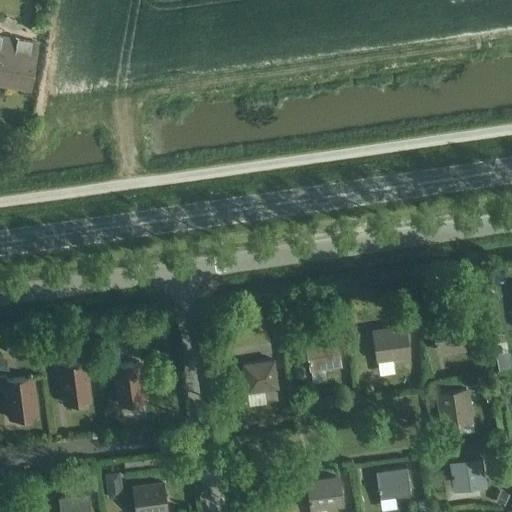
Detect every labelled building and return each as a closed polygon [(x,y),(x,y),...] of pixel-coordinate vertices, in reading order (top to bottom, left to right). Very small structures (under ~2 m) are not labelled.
[(0,84),(29,89),(35,57),(0,51),(0,84)] [(408,288),(406,278),(396,280),(397,290),(408,288)] [(376,285),(379,302),(394,300),(390,282),(376,285)] [(273,299),(259,301),(261,317),(275,315),(273,299)] [(462,318),(432,322),(436,349),(466,345),(462,318)] [(346,328),(345,319),(332,321),(334,330),(346,328)] [(298,339),(297,325),(282,327),(284,341),(298,339)] [(407,354),(403,326),(373,331),(377,358),(407,354)] [(335,336),(305,340),(309,368),(339,363),(335,336)] [(258,352),(277,350),(276,339),(257,341),(258,352)] [(87,345),(89,356),(98,355),(96,344),(87,345)] [(273,358),(242,363),(246,390),(277,386),(273,358)] [(60,373),(63,403),(89,399),(84,361),(59,364),(59,360),(50,361),(52,374),(60,373)] [(114,374),(118,404),(144,400),(138,361),(114,365),(113,361),(104,362),(106,375),(114,374)] [(0,388),(6,388),(9,418),(35,415),(30,376),(5,379),(5,375),(0,375),(0,388)] [(458,433),(473,431),(472,421),(468,387),(437,392),(442,423),(457,421),(458,433)] [(484,391),(486,401),(495,400),(494,390),(484,391)] [(447,437),(439,438),(440,445),(448,444),(447,437)] [(480,457),(449,462),(453,489),(466,487),(471,490),(474,486),(484,484),(480,457)] [(409,493),(405,466),(375,471),(379,498),(409,493)] [(99,489),(97,473),(86,474),(88,490),(99,489)] [(336,476),(306,481),(310,508),(340,503),(336,476)] [(122,495),(120,478),(105,481),(108,497),(122,495)] [(162,482),(132,486),(135,511),(146,511),(166,509),(162,482)] [(502,505),(508,492),(500,488),(494,502),(502,505)] [(90,511),(87,492),(57,497),(59,511),(90,511)] [(417,501),(419,510),(425,509),(424,500),(417,501)]
